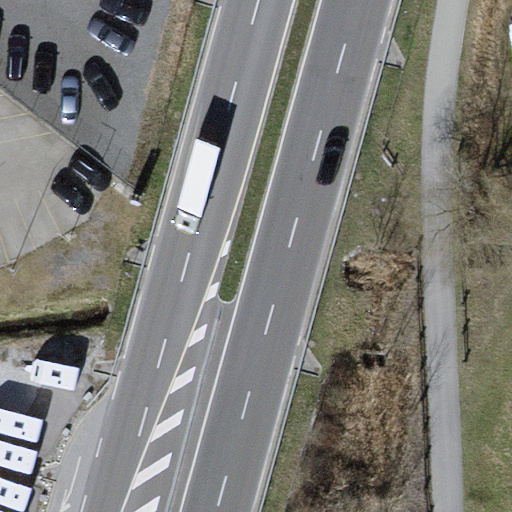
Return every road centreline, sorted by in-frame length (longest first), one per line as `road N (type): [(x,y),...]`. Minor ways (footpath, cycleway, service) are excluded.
road 1 (primary): [(250,0),(98,511)]
road 2 (primary): [(214,511),(355,0)]
